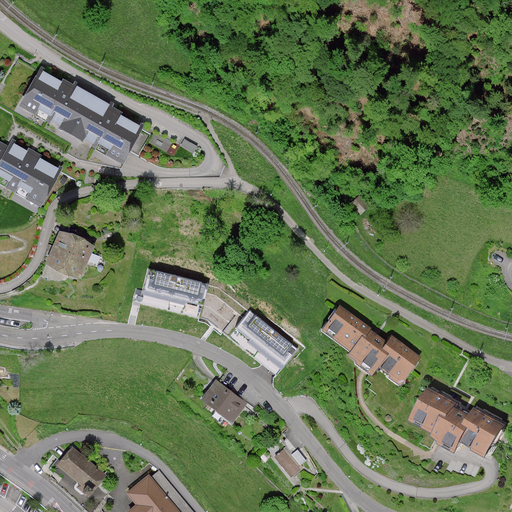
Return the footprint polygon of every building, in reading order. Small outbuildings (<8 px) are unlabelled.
[(20,106),(123,164),(143,127),(40,69),(20,106)] [(197,146),(184,139),(181,146),(193,153),(197,146)] [(0,183),(41,207),(62,169),(12,140),(8,147),(0,142),(0,183)] [(205,197),(167,191),(162,221),(200,229),(205,197)] [(350,204),(360,215),(369,206),(359,195),(350,204)] [(94,244),(59,230),(44,264),(80,279),(94,244)] [(216,329),(275,378),(306,347),(254,307),(219,282),(146,266),(136,305),(203,322),(216,329)] [(381,327),(343,300),(319,336),(348,356),(346,360),(355,366),(354,368),(362,374),(371,380),(377,370),(398,389),(424,358),(395,338),(392,342),(380,333),(378,332),(381,327)] [(251,403),(220,380),(206,400),(237,423),(251,403)] [(468,402),(436,386),(418,420),(446,434),(445,436),(472,450),(477,440),(502,452),(511,432),(511,423),(482,409),(479,415),(465,408),(468,402)] [(316,464),(289,436),(270,454),(296,482),(316,464)] [(76,447),(61,466),(80,483),(78,485),(88,492),(97,488),(104,487),(107,483),(109,478),(108,472),(76,447)] [(182,511),(152,477),(132,495),(141,505),(133,511),(182,511)]
